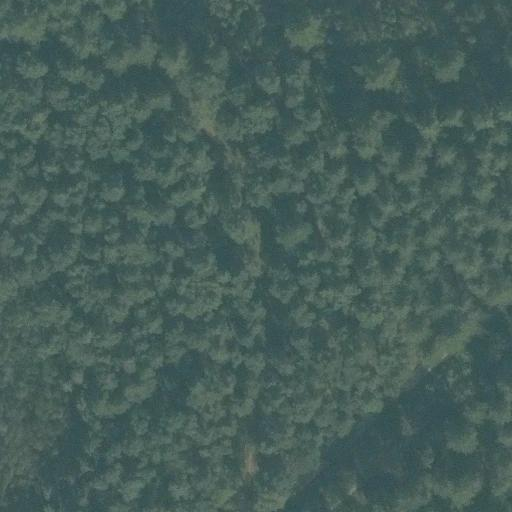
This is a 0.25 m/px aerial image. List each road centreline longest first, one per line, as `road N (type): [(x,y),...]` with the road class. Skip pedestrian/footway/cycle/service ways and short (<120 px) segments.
road 1 (track): [(63,0),(182,64),(222,129),(255,208),(266,297),(239,477),(241,511)]
road 2 (track): [(511,313),(275,511)]
